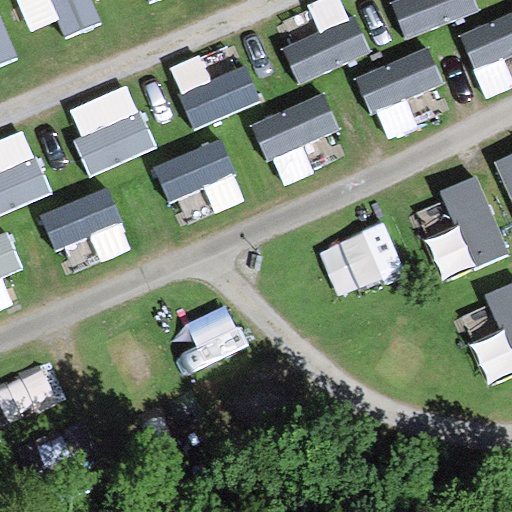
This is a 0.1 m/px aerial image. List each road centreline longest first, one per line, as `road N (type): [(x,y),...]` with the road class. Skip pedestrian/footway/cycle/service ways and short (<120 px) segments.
road 1 (track): [(511,113),(0,341)]
road 2 (track): [(199,255),(354,402),(433,432),(511,442)]
road 3 (track): [(0,118),(283,0)]
